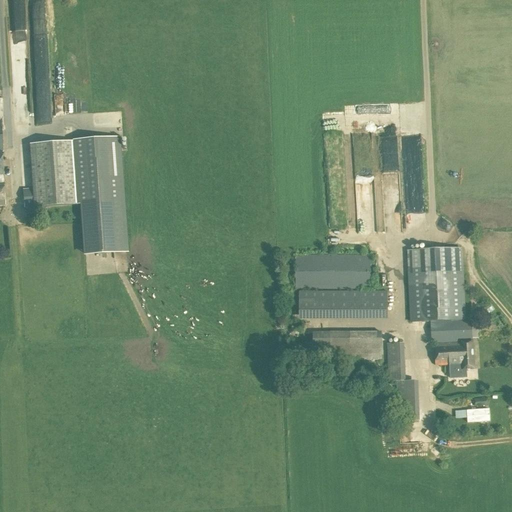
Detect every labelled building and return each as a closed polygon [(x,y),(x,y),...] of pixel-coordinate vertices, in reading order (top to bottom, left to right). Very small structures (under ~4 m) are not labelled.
[(32,122),(28,34),(14,34),(15,57),(17,57),(19,123),(32,122)] [(404,134),(414,134),(414,105),(403,105),(404,134)] [(128,252),(119,138),(78,141),(31,144),(34,189),(23,189),(24,208),(35,207),(35,208),(79,205),(83,256),(128,252)] [(390,161),(390,168),(402,168),(401,139),(383,139),(384,161),(390,161)] [(374,193),(379,193),(379,186),(359,187),(360,195),(366,195),(366,209),(375,209),(374,193)] [(373,219),(364,219),(363,239),(373,239),(373,219)] [(431,322),(464,320),(461,267),(460,267),(459,248),(409,251),(410,269),(408,270),(411,322),(412,322),(431,322)] [(296,288),(370,288),(370,256),(296,256),(296,288)] [(300,312),(387,312),(387,292),(299,292),(300,312)] [(299,323),(288,320),(282,340),(294,343),(295,341),(297,342),(302,323),(300,322),(299,323)] [(450,366),(450,369),(450,378),(467,377),(467,369),(474,369),(473,341),(472,320),(464,320),(431,322),(432,345),(434,345),(435,366),(450,366)] [(382,332),(362,332),(363,361),(383,361),(382,332)] [(405,362),(404,343),(386,344),(387,363),(405,362)] [(453,387),(445,387),(446,396),(454,395),(453,387)] [(476,400),(474,400),(474,407),(489,405),(488,398),(476,399),(476,400)] [(489,409),(467,411),(468,423),(490,422),(489,409)]
